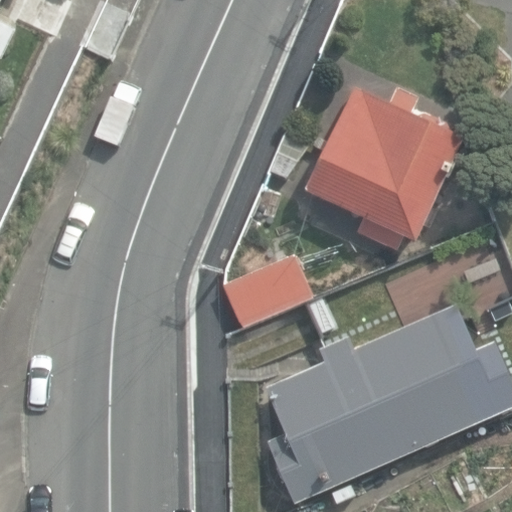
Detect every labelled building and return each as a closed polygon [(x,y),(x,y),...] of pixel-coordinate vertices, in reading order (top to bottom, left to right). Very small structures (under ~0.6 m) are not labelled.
[(0,0),(0,47),(11,54),(28,21),(0,6),(0,0)] [(109,54),(128,14),(97,0),(67,0),(54,28),(109,54)] [(97,0),(128,14),(134,0),(97,0)] [(365,227),(402,246),(409,234),(420,239),(468,136),(415,113),(423,96),(400,85),(391,101),(358,85),(311,189),(370,216),(365,227)] [(436,246),(453,286),(511,262),(511,246),(501,219),(436,246)] [(229,283),(245,322),(315,292),(298,253),(229,283)] [(269,443),(296,506),(495,419),(492,412),(504,407),(473,335),(458,342),(445,313),(363,349),(358,337),(325,352),(329,363),(271,389),(291,434),(269,443)]
